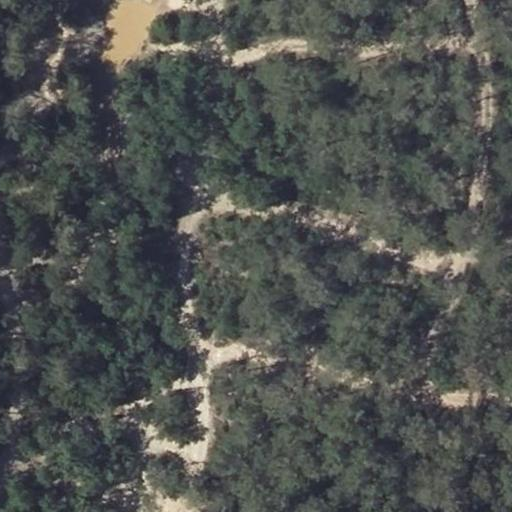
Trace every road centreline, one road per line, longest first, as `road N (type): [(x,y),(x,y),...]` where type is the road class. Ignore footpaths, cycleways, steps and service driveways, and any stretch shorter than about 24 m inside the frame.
road 1 (track): [(213,0),(187,230),(204,357),(193,511)]
road 2 (track): [(0,444),(16,372),(0,278)]
road 3 (track): [(0,130),(44,0)]
